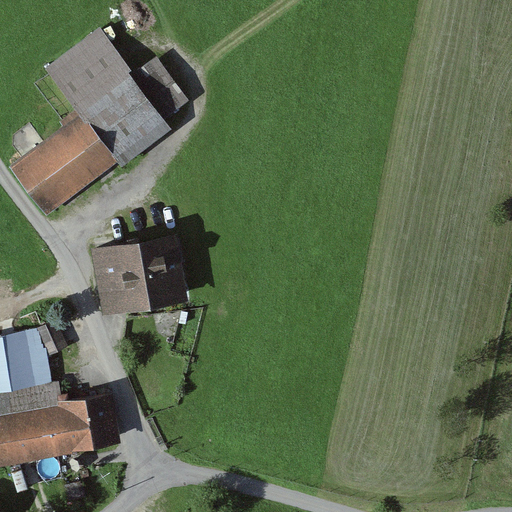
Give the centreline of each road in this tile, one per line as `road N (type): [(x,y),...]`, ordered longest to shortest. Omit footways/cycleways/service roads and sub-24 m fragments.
road 1 (track): [(0,173),(81,287),(149,461)]
road 2 (unclassified): [(109,511),(149,461),(340,511)]
